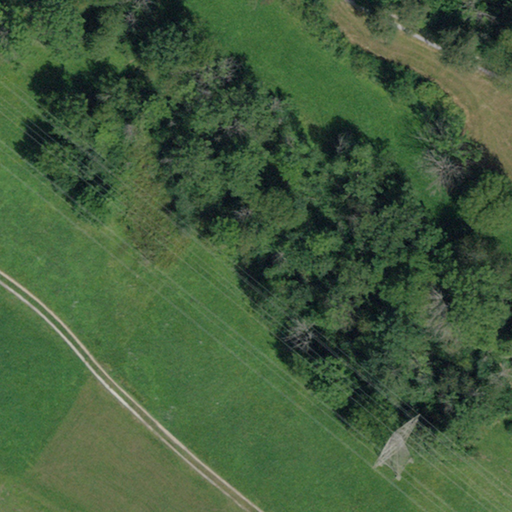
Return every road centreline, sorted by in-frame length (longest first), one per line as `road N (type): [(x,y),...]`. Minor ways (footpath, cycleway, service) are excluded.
road 1 (track): [(257,511),(0,276)]
road 2 (track): [(511,79),(354,0)]
